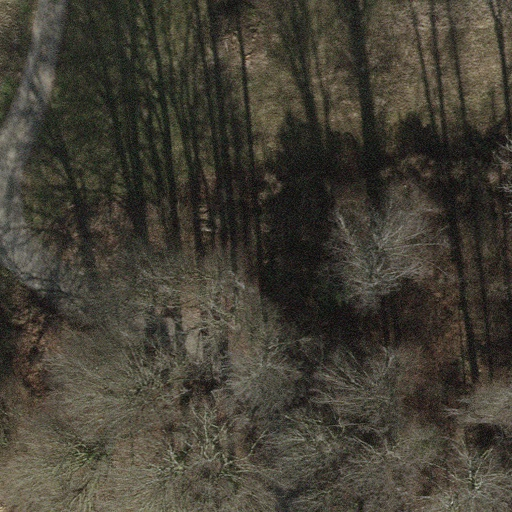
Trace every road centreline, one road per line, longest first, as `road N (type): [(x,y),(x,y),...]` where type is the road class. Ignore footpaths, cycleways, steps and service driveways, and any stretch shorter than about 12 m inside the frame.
road 1 (track): [(284,511),(289,423),(217,354),(74,295),(0,220)]
road 2 (track): [(0,182),(28,130),(56,0)]
